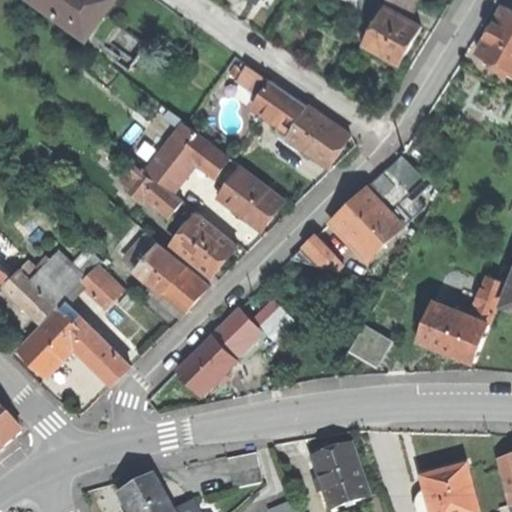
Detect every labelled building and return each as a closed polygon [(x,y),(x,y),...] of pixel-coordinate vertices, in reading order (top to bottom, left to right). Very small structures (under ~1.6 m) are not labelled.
[(73,21),(89,33),(111,0),(29,0),(68,27),(73,21)] [(399,0),(389,0),(386,7),(408,20),(415,9),(399,0)] [(399,0),(415,9),(420,0),(399,0)] [(374,17),(379,19),(386,7),(382,5),(374,17)] [(493,30),(481,52),(511,69),(511,9),(506,6),(493,30)] [(364,43),(400,64),(411,45),(421,28),(408,20),(386,7),(379,19),(364,43)] [(147,47),(118,26),(105,46),(120,56),(116,61),(129,71),(147,47)] [(254,106),(278,124),(285,114),(268,102),(279,85),(272,80),(254,106)] [(291,107),(302,115),(309,107),(279,85),(268,102),(285,114),(291,107)] [(278,124),(290,133),(302,115),(291,107),(285,114),(278,124)] [(287,136),(327,165),(338,151),(349,135),(309,107),(302,115),(290,133),(287,136)] [(148,170),(160,180),(170,167),(183,151),(198,133),(186,123),(148,170)] [(229,158),(198,133),(183,151),(214,176),(229,158)] [(404,155),(390,168),(426,205),(440,192),(404,155)] [(217,196),(260,229),(271,214),(283,198),(241,165),(217,196)] [(170,167),(160,180),(172,190),(182,177),(170,167)] [(367,190),(338,218),(373,255),(426,205),(390,168),(367,190)] [(146,196),(170,215),(183,199),(172,190),(160,180),(146,196)] [(92,218),(114,237),(131,218),(110,199),(92,218)] [(173,244),(212,276),(225,260),(238,244),(199,213),(173,244)] [(111,240),(125,253),(137,241),(145,231),(131,218),(114,237),(111,240)] [(0,231),(0,254),(12,243),(0,231)] [(145,231),(137,241),(154,257),(163,247),(145,231)] [(291,260),(323,268),(337,255),(318,235),(291,260)] [(139,254),(146,261),(149,258),(163,271),(166,267),(154,257),(137,241),(125,253),(133,260),(139,254)] [(12,243),(0,254),(0,265),(9,275),(26,258),(12,243)] [(175,258),(163,247),(154,257),(166,267),(175,258)] [(137,271),(151,284),(163,271),(149,258),(146,261),(137,271)] [(151,284),(184,314),(197,299),(208,288),(175,258),(166,267),(163,271),(151,284)] [(33,280),(57,304),(77,284),(53,260),(38,275),(33,280)] [(8,283),(19,294),(33,280),(38,275),(28,264),(8,283)] [(0,282),(9,275),(0,265),(0,282)] [(82,288),(103,308),(122,288),(99,265),(86,279),(89,281),(82,288)] [(492,276),(476,318),(492,324),(508,282),(492,276)] [(80,285),(82,288),(89,281),(86,279),(80,285)] [(43,318),(57,304),(33,280),(19,294),(43,318)] [(252,317),(274,338),(295,316),(273,295),(252,317)] [(446,351),(477,363),(492,324),(476,318),(435,303),(421,341),(446,351)] [(62,308),(49,321),(76,348),(88,335),(62,308)] [(225,326),(215,336),(226,347),(252,321),(240,310),(234,316),(236,319),(227,328),(225,326)] [(234,316),(225,326),(227,328),(236,319),(234,316)] [(34,363),(47,376),(76,348),(49,321),(20,350),(34,363)] [(94,330),(88,335),(76,348),(96,368),(114,350),(94,330)] [(191,383),(205,397),(240,360),(226,347),(215,336),(179,372),(191,383)] [(130,366),(114,350),(96,368),(112,384),(130,366)] [(0,454),(2,453),(24,433),(0,409),(0,454)] [(316,460),(334,511),(341,509),(372,498),(354,446),(333,454),(316,460)] [(231,479),(260,472),(256,456),(227,463),(231,479)] [(511,459),(501,462),(511,501),(511,459)] [(445,475),(423,480),(428,500),(431,511),(478,511),(467,469),(445,475)] [(264,485),(260,472),(231,479),(234,492),(264,485)] [(135,490),(120,499),(127,511),(171,511),(154,480),(135,490)] [(384,511),(379,496),(372,498),(341,509),(342,511),(353,511),(359,510),(359,511),(384,511)] [(431,511),(428,500),(417,503),(419,511),(431,511)]
